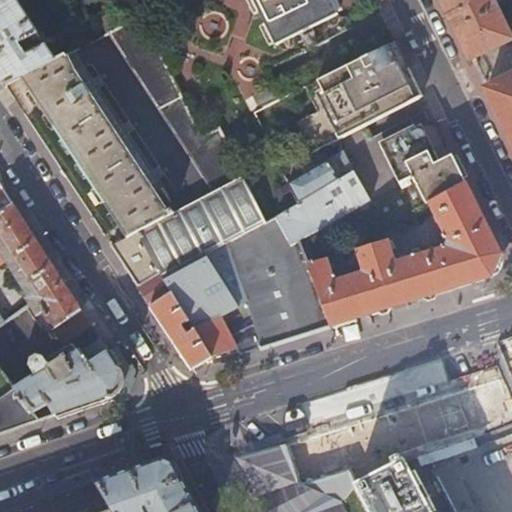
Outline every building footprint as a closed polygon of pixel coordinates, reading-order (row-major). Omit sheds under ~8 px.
[(38,33),(16,0),(0,0),(0,78),(4,85),(21,77),(55,60),(44,43),(34,49),(31,45),(23,49),(19,43),(38,33)] [(252,0),(275,45),(337,14),(330,0),(252,0)] [(489,0),(440,0),(470,59),(509,40),(489,0)] [(202,137),(142,16),(110,32),(216,190),(244,176),(219,128),(202,137)] [(353,47),(357,55),(377,45),(373,37),(353,47)] [(421,96),(394,41),(304,86),(317,113),(295,124),(311,153),(421,96)] [(126,237),(169,215),(73,70),(67,54),(55,60),(21,77),(126,237)] [(511,78),(485,91),(511,144),(511,78)] [(254,95),(259,104),(280,93),(276,84),(254,95)] [(464,183),(451,156),(433,164),(416,131),(380,149),(398,184),(411,178),(426,205),(428,204),(464,183)] [(344,151),(328,160),(340,181),(355,172),(356,171),(344,151)] [(328,160),(289,183),(300,205),(340,181),(328,160)] [(340,181),(300,205),(278,217),(292,241),(298,238),(307,262),(314,260),(305,236),(373,202),(355,172),(340,181)] [(228,243),(268,222),(244,176),(216,190),(169,215),(126,237),(111,246),(138,287),(160,273),(163,279),(228,243)] [(0,213),(14,205),(0,183),(0,213)] [(500,255),(464,183),(428,204),(432,213),(438,226),(437,226),(443,239),(445,238),(446,242),(443,248),(416,257),(415,255),(399,260),(400,261),(398,262),(394,261),(388,240),(356,250),(361,271),(360,274),(357,275),(356,273),(340,278),(341,280),(334,281),(334,280),(335,279),(334,276),(333,277),(327,259),(308,265),(330,327),(489,278),(500,255)] [(428,204),(426,205),(393,224),(398,232),(432,213),(428,204)] [(0,323),(27,307),(28,309),(38,303),(55,329),(83,311),(14,205),(0,213),(0,323)] [(268,222),(228,243),(240,282),(260,349),(330,327),(308,265),(307,262),(298,238),(292,241),(278,217),(268,222)] [(240,355),(220,315),(238,305),(229,289),(240,282),(228,243),(163,279),(160,273),(138,287),(176,344),(193,369),(195,368),(211,357),(214,363),(240,355)] [(260,349),(240,282),(229,289),(238,305),(220,315),(240,355),(260,349)] [(0,326),(28,309),(27,307),(0,323),(0,326)] [(83,311),(55,329),(63,342),(91,324),(83,311)] [(91,363),(109,351),(101,339),(81,351),(85,357),(86,357),(91,363)] [(49,400),(58,416),(106,400),(117,397),(123,373),(109,351),(91,363),(86,357),(85,357),(81,351),(79,349),(78,350),(75,344),(47,362),(45,358),(38,356),(33,360),(31,365),(38,375),(35,377),(34,376),(15,387),(33,410),(49,400)] [(0,435),(58,416),(49,400),(33,410),(15,387),(4,373),(0,374),(0,435)] [(499,379),(285,445),(286,446),(297,486),(342,472),(347,471),(354,484),(353,484),(366,511),(430,511),(403,459),(402,459),(399,454),(511,419),(499,379)] [(511,511),(511,436),(498,443),(511,475),(511,495),(487,507),(489,511),(511,511)] [(259,466),(251,483),(266,511),(362,511),(342,472),(297,486),(286,446),(265,452),(259,466)] [(161,459),(96,481),(114,511),(198,511),(174,464),(161,459)] [(3,511),(114,511),(96,481),(55,495),(19,507),(3,511)]
